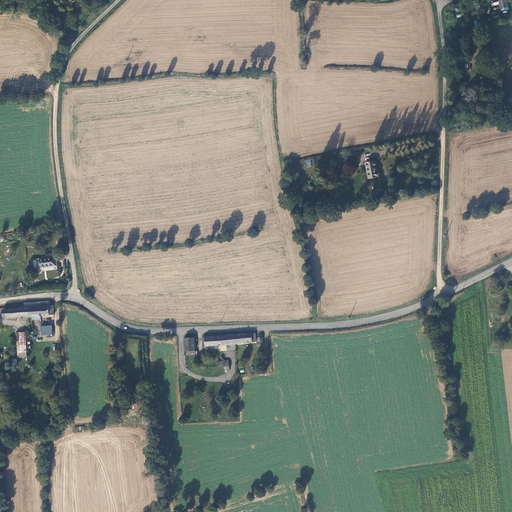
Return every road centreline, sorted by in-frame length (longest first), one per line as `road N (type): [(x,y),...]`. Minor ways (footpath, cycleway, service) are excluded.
road 1 (unclassified): [(72,298),(116,324),(153,331),(353,323),(439,296)]
road 2 (unclassified): [(72,298),(51,125),(55,77),(118,0)]
road 3 (unclassified): [(437,6),(439,296)]
